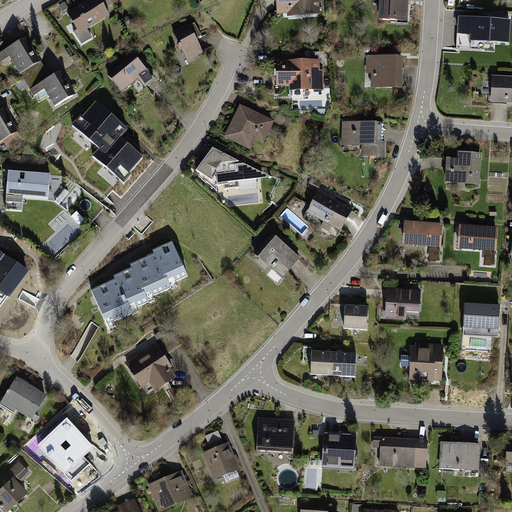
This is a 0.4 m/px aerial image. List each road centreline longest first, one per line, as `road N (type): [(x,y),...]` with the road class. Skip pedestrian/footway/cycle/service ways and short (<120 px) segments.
road 1 (residential): [(246,50),(176,158),(57,297),(36,359)]
road 2 (residential): [(250,371),(381,220),(418,128)]
road 3 (residential): [(250,371),(270,387),(352,416),(511,423)]
road 4 (residential): [(136,463),(250,371)]
road 5 (residential): [(36,359),(136,463)]
road 6 (residential): [(418,128),(432,0)]
